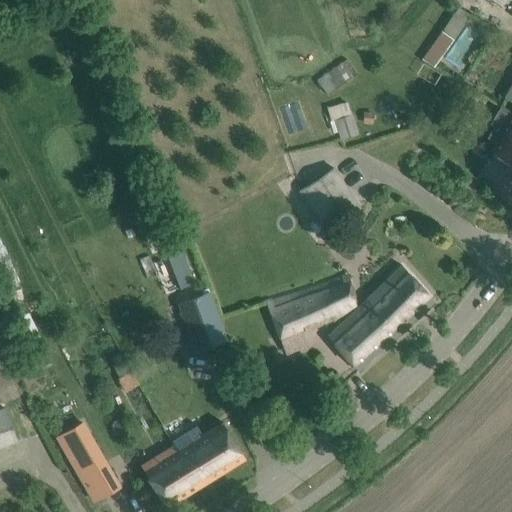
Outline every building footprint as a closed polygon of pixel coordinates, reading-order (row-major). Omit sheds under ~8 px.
[(440,33),(421,59),(434,68),(452,42),(440,33)] [(323,90),(327,95),(356,73),(346,59),(309,87),(316,95),(323,90)] [(331,121),(333,120),(340,140),(358,135),(347,102),(326,108),(331,121)] [(494,126),(487,138),(498,145),(492,155),(502,160),(511,166),(511,113),(500,107),(490,124),(494,126)] [(331,168),(298,189),(324,231),(358,210),(331,168)] [(147,242),(149,242),(153,252),(173,246),(163,214),(140,221),(147,242)] [(182,251),(168,257),(181,289),(195,283),(182,251)] [(358,371),(399,334),(434,302),(401,265),(366,299),(367,300),(331,335),(358,371)] [(120,310),(143,299),(138,289),(140,288),(130,267),(86,288),(96,309),(116,300),(120,310)] [(308,343),(303,331),(330,320),(355,304),(344,276),(266,303),(276,329),(285,353),(308,343)] [(180,306),(196,350),(226,339),(210,295),(180,306)] [(0,408),(0,448),(15,443),(2,407),(0,408)] [(174,445),(141,465),(156,489),(166,506),(198,487),(245,458),(222,422),(205,432),(202,435),(197,427),(199,426),(198,425),(188,431),(173,440),(175,444),(174,445)] [(82,423),(58,437),(65,449),(95,501),(119,487),(89,435),(82,423)]
